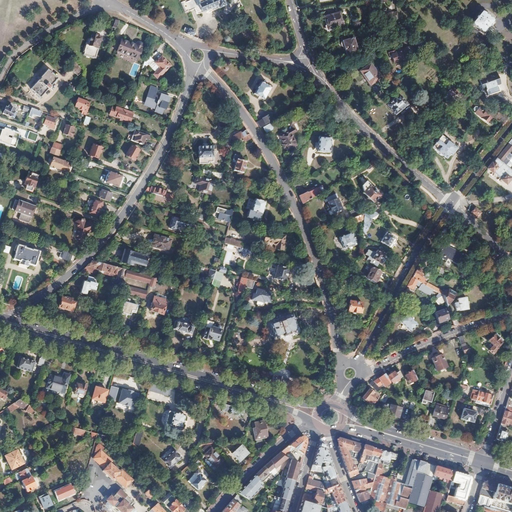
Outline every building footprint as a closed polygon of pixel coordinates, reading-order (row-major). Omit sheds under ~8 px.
[(226,6),(223,0),(228,0),(229,2),(234,0),(191,0),(189,1),(188,0),(182,2),(186,12),(196,8),(197,12),(198,13),(199,13),(200,13),(218,6),(218,9),(226,6)] [(343,25),(339,9),(323,13),(327,29),(343,25)] [(487,34),(497,22),(483,11),(473,23),(487,34)] [(95,57),(101,38),(92,34),(89,43),(86,42),(83,51),(84,51),(83,54),(93,58),(93,57),(95,57)] [(364,53),(362,46),(356,47),(353,38),(349,39),(348,34),(336,37),(342,58),(364,53)] [(139,58),(143,46),(143,45),(143,44),(143,42),(143,41),(142,40),(141,40),(139,40),(138,40),(136,42),(135,43),(135,44),(121,39),(117,51),(133,57),(134,56),(139,58)] [(403,59),(400,49),(388,53),(389,55),(391,55),(393,62),(403,59)] [(146,67),(153,60),(147,55),(143,65),(143,67),(144,68),(145,66),(146,67)] [(170,65),(161,55),(155,62),(156,63),(152,68),(156,72),(154,74),(158,78),(170,65)] [(152,68),(156,63),(155,62),(153,60),(146,67),(147,67),(154,74),(156,72),(152,68)] [(84,71),(76,62),(70,67),(78,76),(84,71)] [(381,78),(371,64),(360,71),(370,85),(381,78)] [(41,97),(58,78),(48,69),(41,77),(41,78),(31,89),(41,97)] [(501,85),(497,73),(478,81),(482,91),(495,86),(496,86),(501,85)] [(265,100),(273,87),(262,81),(254,94),(265,100)] [(451,89),(454,87),(451,84),(441,91),(444,95),(449,91),(451,89)] [(151,91),(146,105),(151,107),(151,106),(155,108),(154,111),(162,114),(163,111),(165,111),(170,97),(160,93),(159,97),(155,96),(157,89),(150,86),(149,90),(151,91)] [(470,99),(454,87),(451,89),(453,90),(453,92),(453,93),(456,92),(458,94),(456,96),(466,103),(470,99)] [(453,96),(449,91),(444,95),(443,96),(441,97),(445,102),(453,96)] [(78,96),(74,106),(78,107),(77,108),(79,108),(79,109),(81,110),(82,110),(83,110),(82,113),(86,115),(90,102),(81,99),(81,98),(78,96)] [(407,105),(400,97),(395,101),(394,100),(388,105),(395,114),(407,105)] [(423,111),(429,107),(426,102),(420,107),(423,111)] [(11,116),(15,108),(9,105),(8,107),(6,106),(3,112),(11,116)] [(40,116),(42,111),(26,106),(25,110),(30,112),(29,115),(32,116),(33,114),(40,116)] [(134,113),(116,107),(116,108),(112,107),(110,114),(131,121),(134,113)] [(492,116),(489,114),(487,112),(486,114),(484,113),(479,109),(476,113),(476,114),(487,123),(492,116)] [(260,128),(278,117),(277,116),(272,118),(271,115),(267,117),(267,116),(262,119),(256,123),(260,128)] [(47,116),(44,123),(55,127),(55,125),(54,124),(56,119),(47,116)] [(296,146),(290,135),(295,132),(291,125),(293,124),(290,119),(285,122),(288,127),(289,126),(290,130),(281,135),(283,138),(279,140),(282,145),(280,145),(282,149),(284,149),(285,152),(296,146)] [(63,134),(72,137),(74,132),(73,131),(74,128),(66,125),(63,134)] [(271,129),(269,125),(263,128),(266,134),(271,131),(271,129)] [(241,138),(249,134),(246,130),(240,134),(239,133),(230,138),(233,143),(241,138)] [(143,145),(146,136),(134,131),(131,141),(143,145)] [(42,147),(45,137),(39,134),(36,145),(42,147)] [(244,143),(251,138),(250,136),(249,134),(241,138),(244,143)] [(448,161),(457,149),(441,135),(431,147),(448,161)] [(329,153),(330,138),(318,137),(317,152),(329,153)] [(509,144),(497,159),(496,158),(487,169),(492,173),(492,172),(495,175),(501,179),(500,180),(506,184),(510,179),(510,178),(511,175),(511,154),(511,155),(510,154),(511,151),(511,138),(508,143),(509,144)] [(61,150),(62,146),(54,142),(52,147),(60,150),(61,150)] [(93,145),(89,155),(98,158),(100,153),(101,153),(102,149),(93,145)] [(60,150),(52,147),(50,146),(48,153),(58,156),(60,150)] [(139,151),(132,146),(126,155),(134,161),(137,156),(136,156),(139,151)] [(213,163),(213,148),(199,148),(199,164),(209,164),(209,163),(213,163)] [(242,172),(246,162),(239,159),(240,155),(234,153),(232,161),(236,162),(233,170),(236,171),(236,173),(240,175),(241,171),(242,172)] [(61,172),(67,174),(71,163),(64,161),(54,158),(51,166),(62,170),(61,172)] [(88,168),(90,161),(89,160),(83,158),(81,165),(88,168)] [(223,179),(224,174),(216,173),(204,169),(203,173),(207,175),(219,178),(223,179)] [(123,177),(110,172),(106,183),(119,188),(123,177)] [(37,179),(28,176),(24,185),(27,186),(26,189),(32,191),(33,188),(34,188),(37,179)] [(210,195),(213,182),(197,177),(195,184),(200,185),(198,192),(210,195)] [(168,199),(169,194),(165,193),(166,191),(152,187),(152,189),(148,188),(147,190),(146,192),(156,195),(155,199),(167,203),(168,202),(173,203),(173,201),(168,199)] [(312,199),(324,191),(323,188),(316,191),(316,190),(307,194),(307,193),(299,197),(302,204),(312,199)] [(109,202),(112,194),(107,192),(102,190),(98,198),(108,202),(109,202)] [(381,202),(369,193),(368,193),(363,190),(360,195),(362,201),(362,202),(374,211),(381,202)] [(97,215),(102,202),(94,199),(91,206),(88,205),(87,209),(90,210),(89,212),(97,215)] [(342,211),(337,199),(328,203),(328,204),(326,205),(327,207),(329,207),(332,214),(342,211)] [(259,222),(265,203),(255,200),(251,211),(249,210),(247,218),(259,222)] [(19,220),(29,223),(35,206),(19,201),(18,202),(15,201),(12,210),(21,214),(19,220)] [(360,215),(356,207),(349,210),(352,218),(355,217),(360,215)] [(230,225),(233,213),(218,209),(216,215),(220,216),(219,222),(230,225)] [(481,214),(476,209),(472,212),(477,217),(478,217),(479,218),(481,216),(480,215),(481,214)] [(368,232),(375,221),(364,214),(364,218),(364,219),(363,229),(368,232)] [(194,223),(174,217),(170,229),(177,231),(179,227),(191,231),(194,223)] [(93,230),(90,222),(85,224),(83,220),(74,223),(75,224),(77,229),(75,239),(81,240),(84,241),(86,233),(93,230)] [(323,235),(321,231),(312,235),(314,240),(318,238),(317,237),(323,235)] [(357,244),(353,232),(339,237),(343,248),(348,246),(348,248),(357,244)] [(394,237),(386,233),(381,242),(389,247),(394,237)] [(283,251),(285,237),(265,234),(264,243),(273,245),(276,247),(275,250),(283,251)] [(168,251),(172,240),(155,235),(151,246),(168,251)] [(242,249),(244,244),(234,241),(234,240),(231,239),(231,240),(226,239),(224,244),(240,248),(242,249)] [(461,264),(465,256),(441,243),(436,254),(440,256),(441,254),(461,264)] [(33,266),(38,252),(31,249),(31,250),(23,247),(23,246),(16,244),(11,259),(18,261),(17,264),(25,267),(26,264),(33,266)] [(377,267),(384,254),(377,250),(375,253),(368,249),(365,253),(369,255),(368,258),(371,260),(370,262),(377,267)] [(72,262),(74,255),(61,250),(59,257),(72,262)] [(148,257),(124,250),(121,261),(129,264),(130,261),(145,265),(148,257)] [(124,283),(128,271),(113,267),(98,262),(93,261),(89,266),(88,266),(98,269),(99,269),(99,270),(105,271),(105,270),(118,275),(117,277),(116,282),(122,284),(123,283),(124,283)] [(285,283),(289,269),(273,265),(270,276),(275,277),(274,280),(285,283)] [(381,273),(370,266),(364,276),(375,282),(381,273)] [(447,307),(458,293),(449,289),(444,292),(424,281),(425,279),(422,278),(425,273),(417,269),(412,278),(417,281),(429,288),(443,296),(445,300),(446,303),(447,307)] [(150,277),(133,272),(128,271),(126,278),(149,284),(151,277),(150,277)] [(96,289),(97,285),(95,284),(97,278),(89,276),(87,282),(84,281),(80,293),(86,295),(88,290),(89,290),(90,290),(90,289),(91,288),(96,289)] [(154,289),(157,279),(151,277),(149,284),(148,288),(154,289)] [(244,287),(246,280),(242,279),(241,278),(238,289),(242,291),(241,292),(243,293),(243,291),(244,287)] [(413,289),(417,281),(412,278),(411,279),(407,286),(413,289)] [(252,289),(254,282),(246,280),(244,287),(252,289)] [(147,292),(128,287),(126,294),(134,296),(145,299),(147,292)] [(270,304),(273,294),(265,291),(264,293),(261,292),(262,291),(256,289),(255,295),(252,294),(251,300),(257,302),(256,304),(257,306),(261,307),(263,306),(264,302),(270,304)] [(163,315),(166,307),(164,307),(166,300),(154,296),(152,303),(151,302),(149,311),(163,315)] [(74,307),(75,303),(71,302),(72,300),(62,297),(58,307),(68,310),(70,306),(74,307)] [(121,312),(131,315),(132,312),(136,313),(138,306),(130,304),(131,300),(125,298),(121,312)] [(469,313),(468,300),(466,300),(461,301),(461,305),(458,305),(458,313),(469,313)] [(361,313),(362,303),(350,301),(348,311),(361,313)] [(443,308),(433,312),(437,321),(447,318),(443,308)] [(417,325),(406,314),(399,321),(410,332),(417,325)] [(296,329),(292,317),(285,319),(284,317),(277,319),(278,322),(271,324),(275,336),(282,334),(283,336),(290,334),(289,332),(296,329)] [(191,335),(194,327),(175,321),(172,329),(176,330),(176,331),(187,334),(187,333),(191,335)] [(217,341),(220,330),(211,328),(213,323),(207,321),(205,328),(206,328),(203,339),(209,341),(210,341),(211,340),(211,339),(217,341)] [(504,341),(496,334),(495,336),(502,343),(504,341)] [(498,349),(503,344),(502,343),(495,336),(494,335),(489,341),(491,342),(488,345),(491,348),(488,350),(494,356),(499,350),(498,349)] [(471,353),(468,345),(466,346),(462,336),(458,337),(460,343),(465,357),(468,356),(467,354),(471,353)] [(234,346),(236,339),(229,337),(227,344),(234,346)] [(44,360),(47,352),(43,351),(41,359),(40,358),(38,365),(40,366),(39,367),(42,368),(44,360)] [(52,362),(55,354),(47,352),(44,360),(52,362)] [(448,367),(443,354),(432,358),(436,368),(437,372),(448,367)] [(32,372),(35,361),(20,357),(17,368),(32,372)] [(402,377),(399,370),(395,373),(394,372),(388,376),(393,383),(397,381),(402,377)] [(417,380),(412,370),(408,373),(408,374),(405,375),(410,384),(417,380)] [(63,397),(69,376),(64,373),(61,383),(49,379),(45,392),(63,397)] [(391,382),(385,374),(378,379),(385,387),(391,382)] [(286,387),(288,380),(273,375),(271,382),(285,386),(286,387)] [(116,393),(120,381),(113,379),(109,391),(116,393)] [(374,383),(372,381),(369,384),(378,393),(381,389),(378,387),(374,383)] [(170,394),(172,388),(166,387),(151,382),(150,388),(170,394)] [(84,395),(86,386),(86,384),(84,383),(83,384),(82,384),(81,385),(76,384),(74,392),(79,393),(78,396),(79,396),(82,397),(83,397),(83,395),(84,395)] [(103,405),(107,391),(96,387),(92,399),(97,401),(97,403),(103,405)] [(134,411),(139,393),(134,392),(133,392),(129,391),(129,390),(123,388),(119,403),(129,406),(128,409),(134,411)] [(371,405),(378,396),(369,388),(362,397),(363,398),(362,399),(362,400),(363,401),(364,401),(365,401),(366,400),(371,405)] [(490,404),(492,396),(473,390),(471,398),(472,398),(472,400),(474,401),(474,402),(489,406),(490,404)] [(433,394),(424,391),(421,403),(425,405),(426,401),(430,403),(433,394)] [(511,426),(511,407),(511,402),(511,397),(509,397),(501,423),(506,424),(511,426)] [(37,411),(19,400),(9,406),(7,408),(10,411),(16,404),(23,409),(23,410),(26,412),(31,414),(34,416),(37,411)] [(223,410),(224,404),(217,402),(215,409),(222,412),(223,410)] [(242,417),(245,410),(224,404),(223,410),(230,412),(230,413),(234,414),(242,417)] [(381,413),(398,418),(401,408),(385,404),(385,406),(384,405),(383,407),(381,413)] [(448,408),(436,404),(433,416),(445,419),(448,408)] [(473,423),(476,413),(471,411),(464,409),(460,419),(473,423)] [(181,429),(185,415),(174,412),(174,413),(169,411),(165,424),(170,425),(170,426),(181,429)] [(267,437),(264,421),(254,423),(255,428),(253,428),(255,439),(261,438),(267,437)] [(505,442),(508,431),(504,430),(506,424),(501,423),(496,439),(505,442)] [(83,436),(84,431),(73,428),(71,433),(75,434),(75,435),(83,436)] [(138,448),(142,433),(136,431),(132,443),(138,448)] [(305,446),(306,443),(306,438),(303,436),(298,437),(287,447),(281,452),(283,456),(285,457),(289,450),(289,449),(290,448),(292,449),(293,448),(302,455),(302,454),(305,446)] [(351,450),(354,442),(351,441),(338,437),(336,439),(338,446),(344,448),(347,449),(347,450),(348,450),(349,452),(350,452),(350,451),(350,450),(351,450)] [(328,455),(324,444),(320,442),(319,443),(318,447),(312,465),(319,467),(321,462),(324,463),(325,467),(332,466),(328,455)] [(360,456),(364,445),(354,442),(351,450),(350,454),(360,456)] [(366,468),(373,447),(364,445),(360,456),(356,469),(347,472),(349,477),(360,473),(366,469),(366,468)] [(214,450),(210,446),(207,446),(203,450),(205,453),(204,454),(212,464),(216,467),(223,460),(220,457),(214,450)] [(240,461),(249,453),(242,446),(240,448),(239,447),(232,453),(240,461)] [(349,455),(347,451),(346,450),(345,450),(344,449),(344,448),(338,446),(347,472),(356,469),(354,465),(351,466),(347,455),(349,455)] [(375,475),(382,450),(373,447),(366,468),(370,469),(368,473),(375,475)] [(222,456),(215,449),(214,450),(220,457),(222,456)] [(17,450),(5,456),(11,470),(24,464),(17,450)] [(132,480),(121,469),(119,471),(110,463),(112,461),(99,450),(93,456),(93,459),(104,469),(102,471),(112,480),(114,478),(124,488),(132,480)] [(170,469),(181,458),(174,450),(163,461),(170,469)] [(387,486),(389,479),(380,476),(383,468),(381,467),(382,464),(387,466),(390,458),(395,459),(397,455),(382,450),(375,475),(373,481),(387,486)] [(299,467),(300,464),(285,457),(283,456),(281,452),(274,457),(270,461),(277,473),(277,474),(280,471),(282,472),(281,476),(295,481),(299,467)] [(407,501),(419,461),(414,460),(413,461),(412,461),(404,484),(395,481),(396,478),(394,477),(395,475),(391,473),(389,479),(387,486),(373,481),(373,482),(371,487),(369,495),(368,498),(376,501),(385,503),(405,509),(407,501)] [(121,469),(112,461),(110,463),(119,471),(121,469)] [(277,473),(270,461),(260,470),(255,475),(262,483),(267,477),(269,478),(270,479),(272,479),(274,477),(274,475),(277,473)] [(432,479),(436,466),(419,461),(407,501),(424,507),(429,490),(432,479)] [(323,472),(322,468),(319,467),(312,465),(311,470),(323,473),(323,472)] [(336,476),(332,466),(325,467),(322,468),(323,472),(325,472),(327,477),(324,478),(325,480),(324,480),(325,481),(324,482),(324,484),(325,489),(332,487),(329,480),(336,477),(336,476)] [(450,484),(454,471),(436,466),(432,479),(435,480),(436,476),(441,478),(441,479),(442,479),(442,478),(448,479),(446,483),(447,483),(450,484)] [(31,477),(28,471),(31,469),(30,467),(0,481),(0,483),(4,482),(5,484),(12,480),(12,479),(17,476),(18,479),(21,478),(22,481),(31,477)] [(89,493),(95,468),(88,467),(82,491),(89,493)] [(198,490),(206,481),(199,475),(201,473),(197,469),(193,474),(197,477),(191,484),(198,490)] [(471,479),(469,476),(454,471),(450,484),(447,495),(451,497),(454,487),(453,486),(454,483),(459,484),(458,488),(467,491),(471,479)] [(366,482),(365,478),(357,480),(351,481),(352,484),(353,486),(373,482),(373,481),(375,475),(368,473),(367,478),(369,478),(370,479),(371,480),(371,479),(371,480),(366,482)] [(259,489),(263,485),(262,483),(255,475),(248,482),(251,486),(248,489),(245,485),(240,490),(238,493),(247,499),(248,500),(252,496),(253,497),(257,494),(260,490),(259,489)] [(325,489),(324,484),(312,480),(313,477),(309,476),(307,484),(317,488),(325,490),(325,489)] [(36,487),(31,477),(22,481),(22,482),(27,492),(36,487)] [(130,491),(136,484),(133,481),(131,483),(126,489),(128,490),(130,491)] [(511,511),(511,510),(511,488),(486,481),(483,482),(477,504),(484,506),(501,511),(502,511),(511,511)] [(365,489),(371,487),(373,482),(353,486),(356,493),(366,491),(365,489)] [(317,488),(307,484),(306,488),(316,491),(313,500),(310,499),(311,495),(304,493),(302,500),(313,504),(313,501),(317,503),(321,504),(321,503),(324,492),(317,490),(317,488)] [(346,502),(340,486),(339,484),(332,487),(325,489),(325,490),(325,493),(328,492),(328,493),(331,492),(336,505),(346,502)] [(77,492),(75,485),(71,486),(70,485),(60,489),(59,489),(55,491),(58,500),(74,494),(77,492)] [(140,491),(135,487),(131,492),(135,495),(140,491)] [(135,511),(136,511),(134,509),(132,509),(131,508),(128,505),(132,501),(125,495),(126,495),(119,488),(111,497),(110,495),(105,499),(107,500),(103,504),(108,508),(111,505),(114,507),(119,511),(135,511)] [(153,495),(147,489),(144,493),(150,499),(153,495)] [(288,503),(291,494),(277,490),(275,499),(277,499),(288,503)] [(437,511),(442,500),(444,494),(429,490),(424,507),(422,511),(437,511)] [(369,495),(367,491),(366,491),(356,493),(359,502),(368,498),(369,495)] [(51,505),(46,493),(38,497),(39,499),(42,498),(44,502),(41,503),(43,508),(51,505)] [(447,495),(444,494),(442,500),(445,501),(446,500),(463,505),(465,500),(451,497),(447,495)] [(285,511),(287,508),(288,503),(277,499),(276,504),(279,505),(278,508),(276,508),(275,511),(277,511),(285,511)] [(180,511),(184,509),(175,500),(171,504),(172,505),(168,508),(171,511),(177,511),(178,511),(180,511)] [(232,500),(226,507),(233,511),(245,511),(247,510),(242,506),(242,507),(239,505),(232,500)] [(313,504),(302,500),(300,509),(310,511),(312,506),(314,507),(315,507),(316,507),(316,508),(317,508),(318,505),(313,504)] [(384,510),(385,503),(376,501),(375,505),(377,505),(377,507),(379,507),(378,508),(384,510)] [(350,511),(346,502),(336,505),(331,506),(333,510),(334,511),(338,509),(338,511),(350,511)] [(164,511),(163,510),(157,503),(151,509),(154,511),(164,511)]
